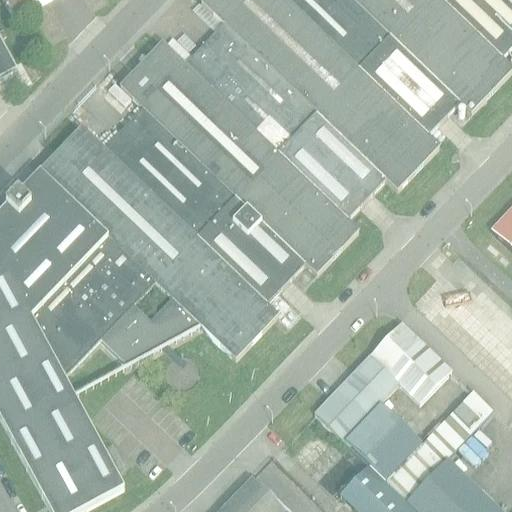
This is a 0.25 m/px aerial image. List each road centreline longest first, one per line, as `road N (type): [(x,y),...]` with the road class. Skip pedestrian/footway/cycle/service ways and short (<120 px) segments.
road 1 (unclassified): [(158,511),(379,288)]
road 2 (unclassified): [(0,152),(148,0)]
road 3 (unclassified): [(379,288),(511,148)]
road 4 (unclassified): [(379,288),(509,409)]
